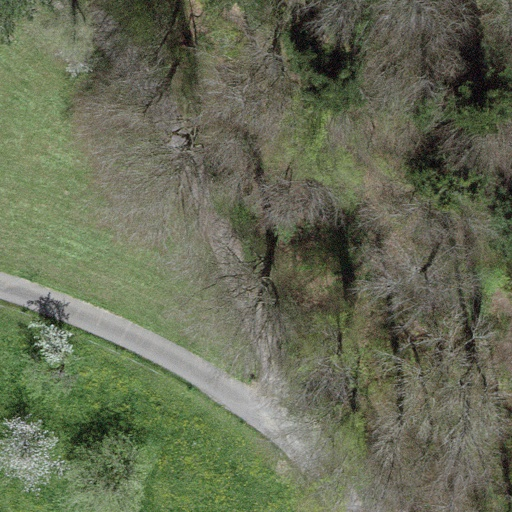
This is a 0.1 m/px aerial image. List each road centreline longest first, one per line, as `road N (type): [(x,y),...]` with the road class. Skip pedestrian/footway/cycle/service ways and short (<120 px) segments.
road 1 (track): [(66,0),(114,42),(168,118),(273,363),(296,443)]
road 2 (residential): [(341,511),(296,443),(204,374),(95,319),(0,285)]
